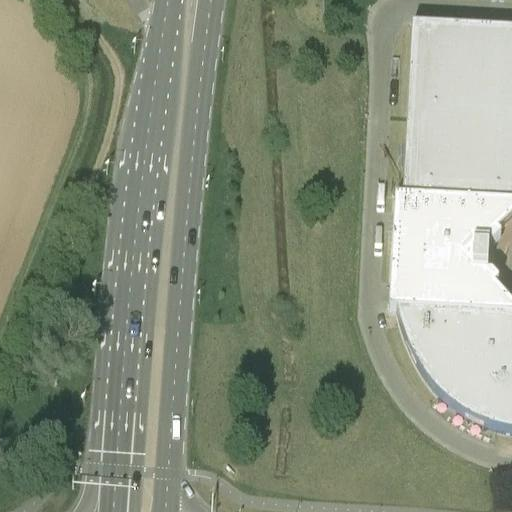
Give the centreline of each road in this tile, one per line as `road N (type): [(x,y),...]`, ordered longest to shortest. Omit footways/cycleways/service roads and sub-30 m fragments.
road 1 (primary): [(170,0),(131,278),(111,511)]
road 2 (primary): [(165,501),(209,0)]
